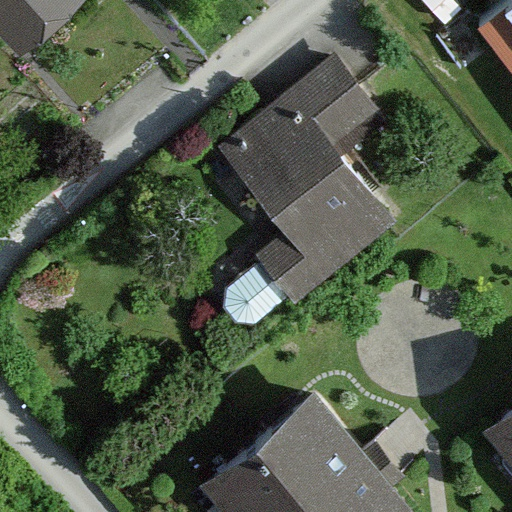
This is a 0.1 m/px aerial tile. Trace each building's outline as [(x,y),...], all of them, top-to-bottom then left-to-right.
[(0,0),(0,11),(35,52),(96,0),(0,0)] [(511,0),(504,0),(483,17),(511,52),(511,0)] [(296,228),(259,258),(300,310),(409,223),(352,151),(397,116),(343,49),(227,142),(296,228)] [(411,511),(311,393),(213,475),(243,511),(411,511)] [(511,406),(497,420),(511,438),(511,406)]
